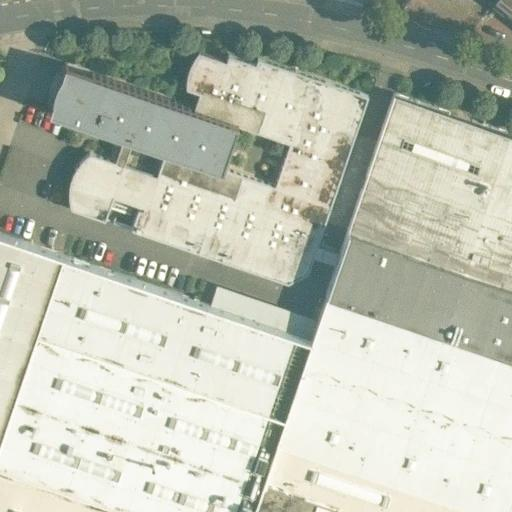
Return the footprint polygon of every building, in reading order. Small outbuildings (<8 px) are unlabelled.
[(275,184),(223,166),(222,168),(165,149),(157,173),(124,162),(133,138),(124,135),(116,160),(90,151),(79,162),(71,176),(69,191),(71,207),(105,218),(113,195),(139,204),(131,227),(288,281),(308,271),(368,94),(258,56),(256,62),(228,53),(226,59),(198,50),(193,58),(189,67),(186,77),(186,87),(199,91),(194,106),(238,121),(237,123),(290,141),(275,184)] [(194,106),(66,62),(50,109),(124,135),(133,138),(165,149),(222,168),(223,166),(237,123),(238,121),(194,106)] [(511,132),(393,91),(393,92),(326,290),(327,290),(511,353),(511,132)] [(31,121),(35,107),(24,104),(20,118),(31,121)] [(297,380),(311,337),(310,337),(211,303),(0,231),(0,511),(252,511),(263,478),(277,438),(297,380)] [(217,285),(211,303),(310,337),(317,319),(217,285)] [(511,511),(511,353),(327,290),(326,290),(317,319),(310,337),(311,337),(297,380),(277,438),(494,511),(511,511)] [(494,511),(277,438),(263,478),(318,497),(313,511),(494,511)] [(313,511),(318,497),(263,478),(252,511),(313,511)]
